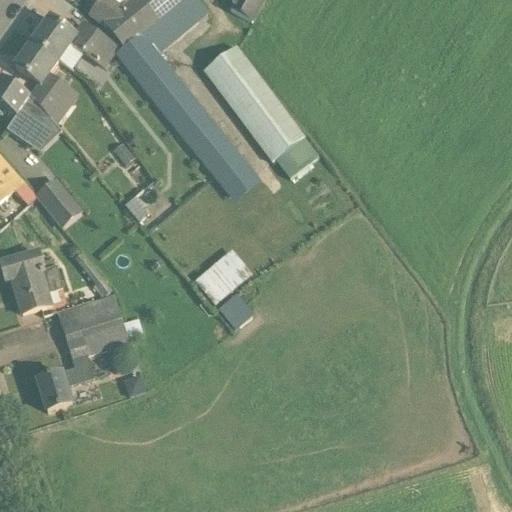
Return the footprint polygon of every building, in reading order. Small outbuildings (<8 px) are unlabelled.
[(86,0),(97,7),(86,23),(100,33),(124,13),(107,1),(108,0),(86,0)] [(139,0),(124,13),(100,33),(103,35),(123,52),(141,37),(183,0),(139,0)] [(159,59),(208,18),(193,0),(183,0),(141,37),(159,59)] [(238,0),(230,15),(253,26),(266,0),(238,0)] [(52,21),(33,47),(60,67),(73,50),(105,73),(120,52),(86,27),(77,39),(52,21)] [(33,47),(15,72),(46,94),(37,108),(42,111),(56,129),(78,98),(52,79),(60,67),(33,47)] [(303,145),(234,52),(200,77),(269,171),(303,145)] [(36,105),(4,83),(0,88),(0,108),(17,121),(8,134),(28,148),(40,131),(53,140),(59,135),(62,138),(63,137),(56,129),(42,111),(37,108),(36,105)] [(114,155),(126,170),(136,161),(124,147),(114,155)] [(0,206),(15,193),(2,178),(10,171),(7,167),(0,159),(0,206)] [(83,218),(56,184),(36,200),(63,234),(83,218)] [(150,217),(136,201),(125,210),(139,226),(150,217)] [(214,310),(250,277),(228,253),(192,287),(214,310)] [(23,318),(54,309),(51,297),(64,293),(57,270),(56,270),(46,273),(44,266),(41,254),(1,266),(7,284),(12,282),(23,318)] [(106,302),(114,299),(115,299),(115,297),(84,258),(76,264),(106,302)] [(54,263),(44,266),(46,273),(56,270),(54,263)] [(217,313),(236,333),(251,319),(232,298),(217,313)] [(58,317),(74,368),(75,374),(66,377),(65,375),(39,383),(49,416),(75,408),(70,391),(96,383),(88,361),(130,348),(114,299),(58,317)]
